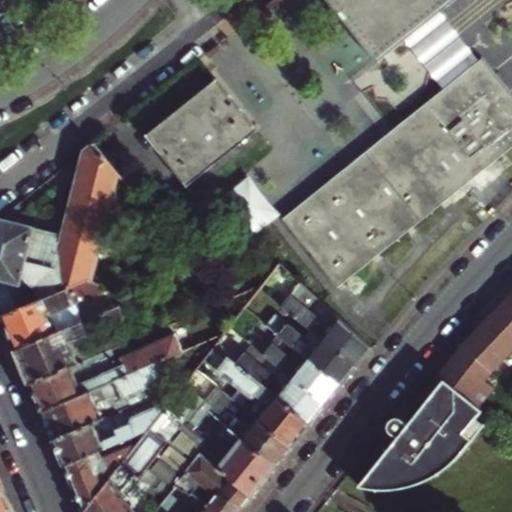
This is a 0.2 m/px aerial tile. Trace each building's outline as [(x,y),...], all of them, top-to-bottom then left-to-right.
[(420,31),(434,19),(441,14),(448,8),(457,0),(328,0),(342,15),(340,17),(367,50),(379,64),(407,42),(409,40),(420,31)] [(420,31),(409,40),(447,88),(453,83),(466,73),(479,62),(480,62),(441,14),(434,19),(420,31)] [(511,93),(492,68),(484,59),(480,62),(479,62),(466,73),(453,83),(447,88),(440,94),(428,103),(409,119),(383,140),(347,169),(291,215),(284,220),(292,231),(307,248),(324,270),(340,290),(353,279),(369,266),(391,249),(413,231),(448,203),(477,179),(499,161),(511,150),(511,93)] [(191,185),(228,156),(258,131),(251,122),(242,111),(224,89),(216,78),(209,84),(186,102),(185,104),(162,122),(144,136),(156,151),(164,161),(187,189),(191,185)] [(90,281),(92,283),(108,230),(121,175),(95,143),(86,151),(67,237),(36,230),(37,227),(2,219),(0,220),(0,305),(5,317),(35,304),(26,284),(38,286),(42,301),(90,281)] [(259,233),(283,211),(250,174),(225,196),(259,233)] [(42,301),(35,304),(5,317),(19,351),(60,333),(53,316),(79,305),(78,302),(108,290),(92,283),(90,281),(42,301)] [(277,287),(269,281),(262,290),(277,303),(282,297),(274,291),(277,287)] [(511,292),(463,344),(403,419),(398,418),(395,418),(391,420),(389,425),(389,428),(390,430),(393,433),(368,465),(373,469),(360,486),(366,489),(373,489),(387,489),(401,487),(414,484),(428,480),(438,475),(448,468),(456,461),(475,439),(467,432),(478,418),(484,411),(480,407),(496,388),(487,380),(500,364),(511,351),(511,292)] [(311,329),(358,366),(373,348),(327,307),(320,316),(292,294),(282,306),(311,329)] [(60,333),(19,351),(33,384),(99,356),(90,336),(97,339),(125,328),(128,321),(126,314),(132,312),(129,305),(60,333)] [(267,325),(296,348),(343,385),(358,366),(311,329),(304,337),(276,314),(267,325)] [(343,385),(296,348),(290,355),(261,333),(252,344),(281,367),(328,404),(343,385)] [(33,384),(45,412),(158,365),(186,353),(178,336),(124,358),(126,365),(122,367),(114,349),(99,356),(33,384)] [(312,424),(236,363),(216,347),(206,360),(254,399),(245,409),(294,447),(312,424)] [(328,404),(281,367),(274,375),(245,352),(236,363),(312,424),(328,404)] [(45,412),(56,440),(130,409),(126,399),(165,382),(158,365),(45,412)] [(294,447),(245,409),(240,416),(219,400),(225,393),(197,371),(186,386),(189,388),(206,401),(212,407),(209,411),(243,438),(279,466),(294,447)] [(191,419),(206,401),(189,388),(174,407),(191,419)] [(130,409),(56,440),(66,465),(102,450),(115,445),(134,437),(150,431),(167,410),(161,396),(130,409)] [(198,425),(209,411),(212,407),(206,401),(191,419),(198,425)] [(167,410),(150,431),(137,446),(122,466),(138,479),(147,467),(174,488),(180,481),(201,454),(255,496),(263,486),(205,440),(193,431),(198,425),(191,419),(174,407),(167,410)] [(486,425),(478,418),(467,432),(475,439),(486,425)] [(150,431),(134,437),(137,444),(137,446),(150,431)] [(279,466),(243,438),(237,446),(224,435),(218,442),(209,435),(205,440),(263,486),(279,466)] [(102,450),(66,465),(85,511),(122,466),(137,446),(137,444),(118,452),(105,457),(102,450)] [(115,445),(102,450),(105,457),(118,452),(115,445)] [(180,481),(188,488),(196,478),(202,483),(195,493),(219,511),(242,511),(255,496),(201,454),(180,481)] [(138,479),(122,466),(85,511),(131,511),(132,511),(142,499),(147,493),(151,496),(155,492),(165,500),(174,488),(147,467),(138,479)] [(0,511),(15,511),(8,494),(1,476),(0,477),(0,511)] [(174,488),(165,500),(155,511),(219,511),(195,493),(188,488),(180,481),(174,488)] [(155,511),(165,500),(155,492),(151,496),(147,493),(142,499),(148,504),(141,511),(132,511),(131,511),(155,511)]
